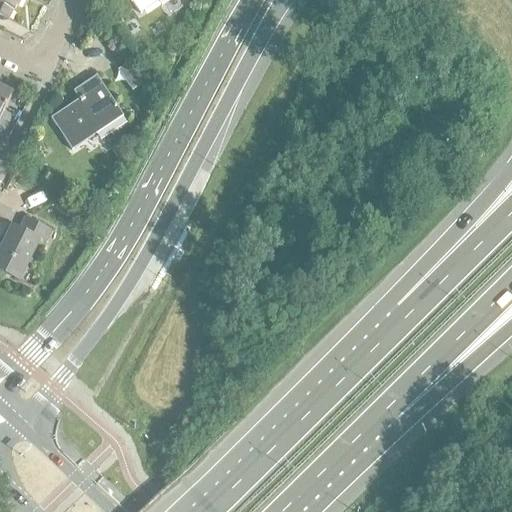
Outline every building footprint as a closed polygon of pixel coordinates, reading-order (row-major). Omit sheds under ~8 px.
[(19,0),(0,0),(0,17),(8,21),(13,11),(14,12),(19,0)] [(130,0),(139,14),(159,0),(130,0)] [(52,118),(50,119),(71,151),(123,117),(96,77),(82,86),(88,94),(79,100),(80,102),(53,120),(52,118)] [(0,115),(11,93),(0,87),(0,115)] [(11,226),(0,247),(0,271),(18,281),(39,240),(45,243),(50,232),(24,219),(19,230),(11,226)]
